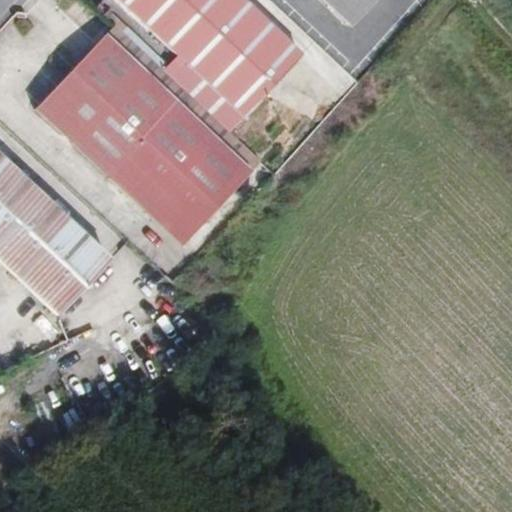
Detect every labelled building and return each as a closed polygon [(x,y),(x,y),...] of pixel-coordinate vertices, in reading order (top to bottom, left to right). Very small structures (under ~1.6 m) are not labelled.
[(295,60),(224,0),(107,0),(102,6),(239,123),(295,60)] [(306,0),(344,32),(372,0),(306,0)] [(90,45),(183,123),(192,113),(99,33),(90,45)] [(24,119),(177,251),(243,174),(183,123),(90,45),(24,119)] [(0,278),(49,321),(100,268),(0,180),(0,278)]
